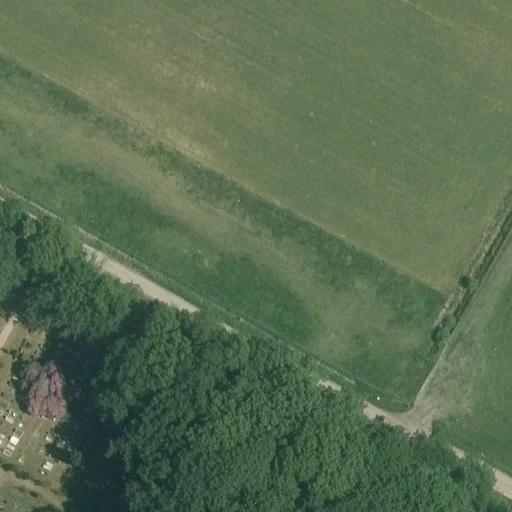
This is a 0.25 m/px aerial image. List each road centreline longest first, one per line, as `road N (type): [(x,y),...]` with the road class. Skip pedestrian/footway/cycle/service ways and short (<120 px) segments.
road 1 (track): [(81,251),(511,493)]
road 2 (track): [(511,244),(404,433)]
